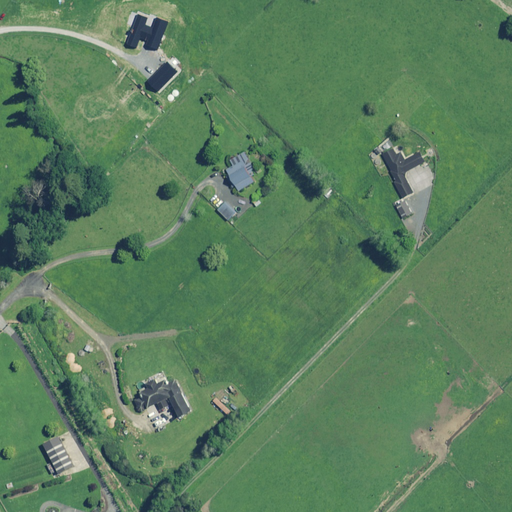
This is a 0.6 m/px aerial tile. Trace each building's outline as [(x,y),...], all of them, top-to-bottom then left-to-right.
[(405,177),(407,172),(425,162),(419,152),(405,160),(401,153),(396,155),(393,149),(382,155),(396,181),(394,182),(403,199),(414,193),(405,177)] [(227,170),(229,175),(226,177),(232,188),(236,186),(239,191),(254,182),(250,176),(255,174),(253,170),(254,169),(244,152),(230,160),(234,166),(227,170)] [(261,168),(254,172),(257,176),(263,172),(261,168)] [(235,213),(225,203),(218,210),(228,220),(235,213)] [(166,400),(168,399),(178,418),(191,412),(182,392),(176,381),(169,385),(166,380),(158,384),(156,380),(147,384),(150,389),(139,394),(142,398),(135,401),(141,412),(158,404),(160,410),(169,406),(166,400)] [(74,465),(58,435),(44,443),(59,472),(74,465)]
